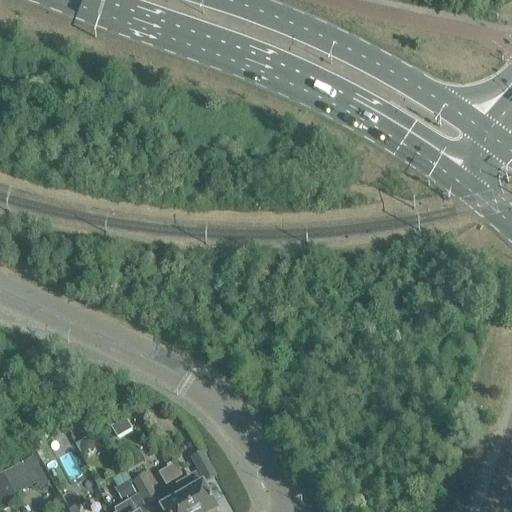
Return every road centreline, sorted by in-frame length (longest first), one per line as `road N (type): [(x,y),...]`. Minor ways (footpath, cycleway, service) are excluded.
road 1 (primary): [(58,0),(318,98),(462,187)]
road 2 (unclassified): [(289,511),(265,458),(236,420),(185,380),(0,291)]
road 3 (primary): [(486,136),(337,45),(224,0)]
